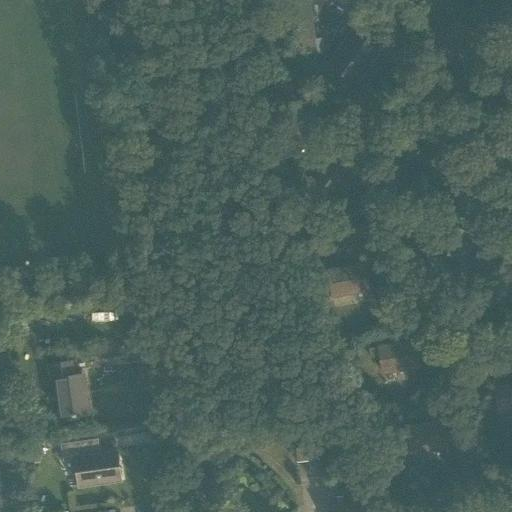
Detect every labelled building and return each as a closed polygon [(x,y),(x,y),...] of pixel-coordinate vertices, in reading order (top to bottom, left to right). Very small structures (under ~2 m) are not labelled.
[(295,0),(302,53),(317,51),(317,53),(324,52),(322,39),(316,40),(310,0),(295,0)] [(337,0),(350,8),(356,0),(337,0)] [(444,47),(475,63),(488,37),(493,40),(493,39),(457,20),(441,51),(442,52),(444,47)] [(375,42),(377,37),(365,28),(362,33),(354,27),(324,68),(350,86),(379,45),(375,42)] [(421,151),(450,170),(466,145),(470,148),(470,147),(436,125),(417,155),(418,155),(421,151)] [(313,175),(342,195),(358,171),(362,174),(363,173),(329,150),(309,179),(310,180),(313,175)] [(439,220),(444,222),(431,248),(462,263),(460,268),(461,268),(476,237),(439,219),(439,220)] [(332,296),(333,297),(369,291),(365,266),(328,272),(331,286),(321,288),(323,298),(332,296)] [(379,357),(381,373),(420,368),(416,343),(369,350),(371,358),(379,357)] [(83,376),(74,377),(72,363),(49,366),(51,380),(56,380),(61,419),(89,415),(83,376)] [(499,413),(511,410),(511,385),(495,388),(499,413)] [(412,453),(448,447),(444,422),(397,429),(398,438),(409,437),(412,453)] [(118,453),(93,456),(91,440),(61,444),(64,461),(76,460),(80,486),(121,481),(118,453)] [(327,446),(297,449),(301,483),(322,482),(322,464),(328,463),(327,446)] [(0,511),(8,511),(5,490),(14,488),(9,458),(0,459),(0,511)] [(363,511),(362,503),(329,508),(330,511),(363,511)]
